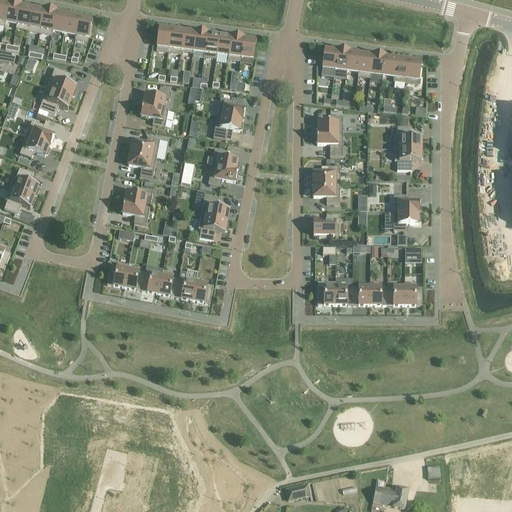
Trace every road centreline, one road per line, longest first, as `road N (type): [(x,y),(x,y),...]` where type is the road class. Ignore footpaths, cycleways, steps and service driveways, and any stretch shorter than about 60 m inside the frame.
road 1 (residential): [(285,58),(268,84),(231,281),(299,283)]
road 2 (residential): [(455,302),(443,141),(468,14)]
road 3 (unclassified): [(252,511),(291,479),(511,435)]
road 4 (residential): [(30,254),(100,59),(134,17)]
road 5 (residential): [(134,17),(94,264)]
road 6 (residential): [(285,58),(296,86),(299,283)]
